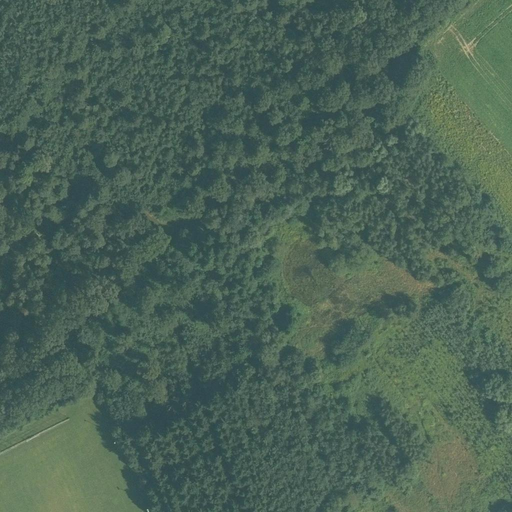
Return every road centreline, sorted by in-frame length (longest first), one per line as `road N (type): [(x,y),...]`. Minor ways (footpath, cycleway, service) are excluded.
road 1 (track): [(170,233),(445,0)]
road 2 (track): [(0,379),(170,233)]
road 3 (track): [(170,233),(0,137)]
